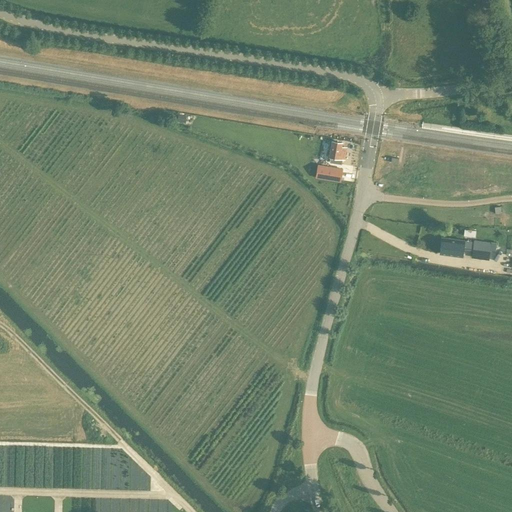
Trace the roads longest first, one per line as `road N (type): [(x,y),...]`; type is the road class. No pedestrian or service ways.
road 1 (unclassified): [(374,98),(345,75),(54,30),(0,13)]
road 2 (unknown): [(0,325),(190,511)]
road 3 (unclassified): [(308,434),(308,395),(362,194)]
road 4 (unclassified): [(511,199),(460,205),(362,194)]
road 5 (unclassified): [(374,98),(511,81)]
road 6 (unclassified): [(388,511),(349,444),(308,434)]
